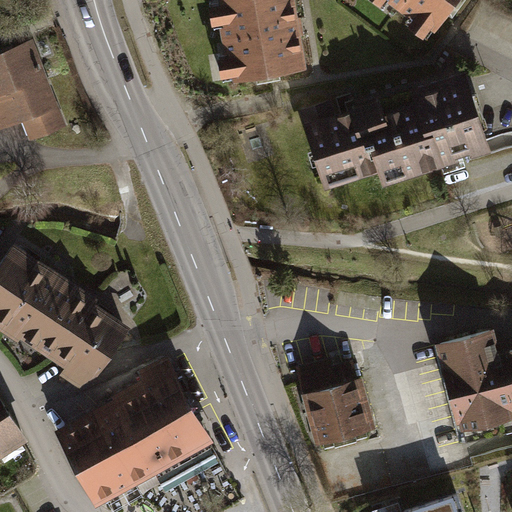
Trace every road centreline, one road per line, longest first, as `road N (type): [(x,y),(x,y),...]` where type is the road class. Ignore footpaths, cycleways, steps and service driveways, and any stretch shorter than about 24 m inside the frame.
road 1 (primary): [(94,0),(294,511)]
road 2 (residential): [(91,511),(67,490),(33,409),(0,366)]
